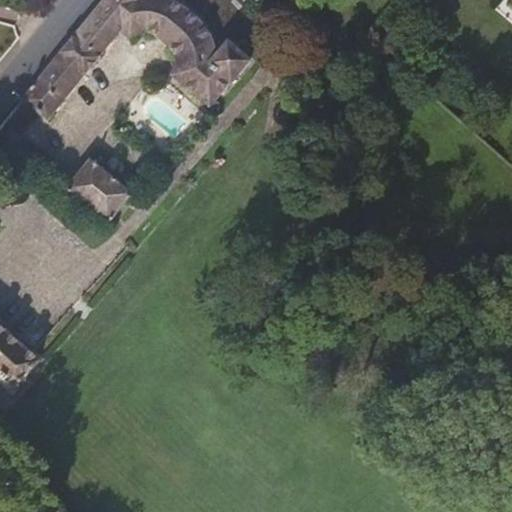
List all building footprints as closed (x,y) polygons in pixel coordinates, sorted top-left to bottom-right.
[(175,63),(170,76),(209,108),(249,62),(227,42),(215,56),(213,44),(211,38),(203,26),(190,13),(178,4),(171,0),(103,0),(22,100),(47,121),(119,32),(129,40),(141,33),(148,34),(155,37),(160,40),(166,45),(175,57),(175,63)] [(16,107),(7,126),(22,133),(31,114),(16,107)] [(123,184),(128,188),(161,149),(156,144),(123,184)] [(20,150),(15,156),(40,176),(44,171),(20,150)] [(86,206),(108,224),(132,194),(89,160),(65,190),(79,201),(75,206),(82,211),(86,206)] [(0,382),(12,393),(38,362),(0,328),(0,382)]
